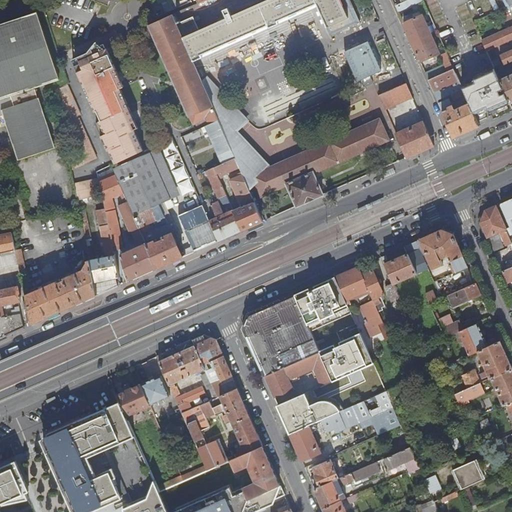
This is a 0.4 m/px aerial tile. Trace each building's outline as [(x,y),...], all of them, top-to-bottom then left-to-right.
[(265,0),(199,31),(192,17),(177,24),(173,15),(156,22),(149,25),(194,125),(207,120),(209,125),(214,123),(219,121),(203,84),(194,62),(317,6),(330,34),(358,21),(348,0),(265,0)] [(164,5),(167,12),(178,7),(175,0),(164,5)] [(407,0),(401,3),(397,5),(400,11),(417,4),(415,0),(407,0)] [(0,119),(5,118),(11,136),(19,162),(55,149),(49,128),(36,88),(60,80),(39,13),(0,25),(0,119)] [(404,24),(412,42),(431,34),(423,16),(404,24)] [(482,41),(511,104),(511,103),(511,26),(502,32),(507,42),(511,40),(511,74),(506,78),(493,49),(504,44),(499,33),(482,41)] [(412,42),(421,62),(429,58),(430,61),(435,59),(434,56),(440,53),(431,34),(412,42)] [(345,50),(358,79),(380,70),(367,40),(360,44),(359,41),(351,44),(352,47),(345,50)] [(103,47),(80,58),(83,64),(80,65),(84,74),(81,75),(96,112),(99,111),(103,121),(97,124),(109,151),(110,150),(112,149),(118,163),(144,150),(134,128),(138,127),(135,120),(126,124),(124,119),(133,115),(120,87),(116,78),(111,80),(108,75),(118,71),(107,47),(105,48),(103,47)] [(501,56),(505,65),(511,61),(511,50),(511,51),(509,47),(504,50),(506,54),(501,56)] [(440,55),(441,56),(445,65),(448,71),(454,68),(451,61),(447,52),(440,55)] [(74,61),(81,75),(84,74),(80,65),(83,64),(80,58),(74,61)] [(445,65),(426,73),(429,80),(448,71),(445,65)] [(429,80),(434,92),(460,81),(456,73),(454,68),(448,71),(429,80)] [(116,78),(120,87),(124,85),(118,71),(108,75),(111,80),(116,78)] [(270,119),(340,93),(333,74),(263,101),(270,119)] [(219,121),(236,157),(240,167),(243,172),(244,174),(250,188),(257,183),(263,196),(288,185),(298,206),(324,195),(315,173),(389,140),(380,119),(271,168),(237,132),(242,127),(248,122),(208,80),(203,84),(219,121)] [(460,81),(434,92),(438,100),(451,94),(463,89),(460,81)] [(379,94),(386,110),(413,98),(406,83),(379,94)] [(57,91),(70,121),(67,123),(68,124),(81,121),(79,117),(82,116),(68,85),(57,91)] [(451,94),(453,100),(466,94),(463,89),(451,94)] [(439,103),(454,137),(480,126),(470,104),(458,110),(459,113),(456,114),(455,111),(449,99),(439,103)] [(124,119),(126,124),(135,120),(133,115),(124,119)] [(80,152),(69,157),(72,171),(97,159),(81,121),(68,124),(80,152)] [(211,126),(227,162),(236,157),(219,121),(214,123),(214,125),(211,126)] [(397,134),(407,158),(435,146),(424,121),(397,134)] [(159,149),(150,153),(170,199),(180,195),(159,149)] [(116,176),(124,193),(127,199),(145,241),(148,239),(145,232),(152,229),(150,224),(158,220),(161,228),(155,231),(160,242),(156,244),(155,242),(147,246),(157,269),(183,257),(168,225),(174,223),(167,209),(164,202),(170,199),(150,153),(113,168),(116,176)] [(215,167),(220,179),(223,177),(220,172),(226,170),(228,173),(240,167),(236,157),(227,162),(218,166),(215,167)] [(214,159),(198,166),(201,173),(207,171),(215,167),(218,166),(214,159)] [(207,171),(219,198),(224,196),(231,211),(225,214),(219,202),(211,205),(217,217),(212,219),(210,220),(219,241),(222,240),(243,230),(234,211),(220,179),(215,167),(207,171)] [(234,211),(243,230),(264,221),(250,188),(244,174),(231,180),(243,207),(234,211)] [(116,176),(100,182),(103,196),(104,202),(124,193),(116,176)] [(100,180),(75,185),(78,201),(103,196),(100,182),(100,180)] [(508,220),(511,228),(511,198),(509,200),(501,204),(509,219),(508,220)] [(125,204),(119,207),(130,233),(132,232),(137,241),(139,247),(121,255),(129,281),(157,269),(147,246),(146,244),(147,244),(145,241),(127,199),(124,201),(125,204)] [(170,199),(164,202),(167,209),(173,206),(170,199)] [(380,199),(357,209),(359,213),(382,203),(380,199)] [(181,219),(196,252),(219,241),(210,220),(203,205),(187,212),(188,216),(181,219)] [(482,223),(495,252),(502,248),(496,234),(501,232),(507,246),(511,243),(511,241),(511,240),(509,234),(511,232),(510,228),(507,229),(497,206),(487,210),(482,223)] [(106,209),(110,230),(114,246),(122,244),(115,207),(106,209)] [(187,212),(177,217),(193,253),(196,252),(181,219),(188,216),(187,212)] [(403,214),(380,224),(382,228),(405,218),(403,214)] [(82,221),(86,239),(91,238),(87,221),(82,221)] [(0,268),(19,264),(10,222),(5,224),(0,224),(0,268)] [(417,241),(424,255),(428,253),(435,269),(444,265),(441,259),(445,257),(448,263),(453,261),(455,264),(452,266),(455,273),(469,267),(454,234),(443,229),(417,241)] [(101,232),(105,249),(114,247),(114,246),(110,230),(101,232)] [(386,265),(394,283),(394,284),(430,268),(424,255),(417,241),(405,246),(408,254),(386,265)] [(90,260),(97,295),(118,286),(116,278),(120,278),(115,255),(90,260)] [(90,260),(84,269),(64,279),(64,280),(58,283),(57,281),(26,295),(31,324),(97,295),(90,260)] [(0,276),(21,272),(19,264),(0,268),(0,276)] [(338,280),(347,300),(361,294),(371,290),(364,274),(360,266),(337,276),(338,280)] [(364,274),(371,290),(372,293),(375,300),(376,302),(379,301),(377,298),(385,294),(375,269),(364,274)] [(461,287),(475,282),(470,269),(440,280),(445,292),(461,286),(461,287)] [(317,285),(319,288),(338,280),(337,276),(317,285)] [(297,298),(312,332),(353,314),(349,304),(347,300),(338,280),(319,288),(315,290),(311,292),(297,298)] [(387,286),(393,300),(400,297),(394,284),(394,283),(387,286)] [(450,295),(455,306),(481,294),(476,284),(450,295)] [(0,337),(24,327),(21,313),(4,317),(3,312),(2,311),(1,306),(19,302),(20,302),(17,286),(0,289),(0,337)] [(309,288),(295,295),(297,298),(311,292),(309,288)] [(361,294),(347,300),(349,304),(352,303),(351,300),(355,298),(357,303),(361,302),(360,298),(362,297),(361,294)] [(250,315),(245,328),(266,377),(321,353),(321,352),(312,332),(297,298),(295,295),(250,315)] [(362,306),(371,327),(384,322),(376,302),(375,300),(362,306)] [(442,328),(446,338),(460,332),(471,355),(479,351),(489,347),(479,323),(465,330),(460,320),(442,328)] [(321,353),(333,381),(375,363),(374,361),(362,334),(342,343),(343,345),(336,348),(335,346),(321,352),(321,353)] [(193,340),(203,362),(206,360),(204,356),(207,355),(209,359),(222,352),(216,340),(204,335),(193,340)] [(158,356),(183,413),(193,409),(190,402),(206,394),(203,387),(183,395),(178,384),(176,382),(206,369),(203,362),(193,340),(178,347),(181,352),(165,359),(162,354),(158,356)] [(488,371),(481,374),(483,379),(490,376),(492,379),(493,378),(511,369),(511,364),(502,341),(489,347),(479,351),(485,363),(481,364),(482,367),(486,365),(488,371)] [(209,359),(213,367),(216,370),(220,379),(215,381),(214,377),(216,375),(214,370),(208,373),(218,397),(238,389),(235,382),(224,387),(222,383),(225,382),(224,380),(232,376),(222,352),(209,359)] [(321,353),(266,377),(276,398),(295,390),(290,379),(299,375),(300,376),(315,369),(323,386),(333,381),(321,353)] [(511,369),(493,378),(497,388),(495,389),(497,393),(499,392),(505,406),(508,404),(511,402),(511,369)] [(464,382),(467,389),(480,384),(481,384),(475,371),(462,377),(464,382)] [(203,375),(213,400),(218,397),(208,373),(203,375)] [(142,385),(151,405),(171,396),(162,376),(142,385)] [(411,381),(388,392),(392,401),(417,390),(413,380),(411,381)] [(451,388),(454,395),(458,394),(467,389),(464,382),(451,388)] [(458,394),(463,405),(468,403),(468,400),(484,393),(480,384),(467,389),(458,394)] [(122,404),(127,416),(128,415),(129,417),(137,413),(136,412),(144,408),(145,410),(152,407),(151,405),(142,385),(118,395),(122,404)] [(213,400),(193,409),(183,413),(208,471),(229,461),(219,440),(208,444),(202,431),(211,427),(207,418),(226,409),(232,422),(230,423),(231,427),(234,426),(246,454),(263,446),(238,389),(218,397),(213,400)] [(287,401),(292,411),(314,401),(310,391),(287,401)] [(388,392),(342,412),(330,417),(335,429),(337,433),(361,423),(364,428),(375,423),(398,413),(392,401),(388,392)] [(314,401),(292,411),(287,401),(278,405),(286,422),(317,408),(314,401)] [(94,416),(133,504),(160,492),(158,487),(127,416),(122,404),(94,416)] [(317,408),(286,422),(291,435),(317,423),(323,421),(330,417),(342,412),(342,410),(337,406),(335,405),(323,406),(317,408)] [(375,423),(380,435),(398,427),(403,425),(400,419),(398,413),(375,423)] [(65,480),(79,511),(85,511),(124,495),(125,497),(127,500),(122,502),(125,508),(126,507),(133,504),(94,416),(46,437),(65,480)] [(323,421),(328,432),(335,429),(330,417),(323,421)] [(317,423),(291,435),(303,461),(322,453),(312,431),(319,428),(317,423)] [(398,427),(405,442),(399,444),(402,451),(412,447),(403,425),(398,427)] [(44,438),(63,480),(65,480),(46,437),(44,438)] [(126,507),(128,511),(215,511),(280,483),(263,446),(246,454),(230,461),(235,472),(248,466),(255,482),(227,495),(225,489),(173,511),(168,511),(160,492),(133,504),(126,507)] [(402,451),(386,458),(390,467),(416,456),(412,447),(402,451)] [(332,460),(317,467),(320,474),(317,476),(322,487),(340,479),(332,460)] [(476,461),(456,471),(464,490),(465,490),(485,481),(476,461)] [(10,467),(25,497),(36,492),(22,462),(14,465),(10,467)] [(377,462),(340,479),(322,487),(316,490),(324,509),(348,498),(346,493),(343,486),(380,468),(377,462)] [(10,467),(0,471),(0,508),(4,506),(3,504),(11,500),(12,501),(20,499),(25,497),(10,467)] [(453,472),(462,491),(464,490),(456,471),(453,472)] [(426,479),(434,497),(443,493),(435,475),(426,479)] [(182,476),(158,487),(160,492),(184,482),(182,476)] [(63,480),(77,511),(79,511),(65,480),(63,480)] [(280,483),(215,511),(251,511),(252,511),(251,508),(284,493),(280,483)] [(365,491),(348,498),(324,509),(325,511),(347,511),(344,503),(348,501),(350,505),(368,497),(365,491)] [(124,495),(85,511),(91,511),(125,497),(124,495)]
